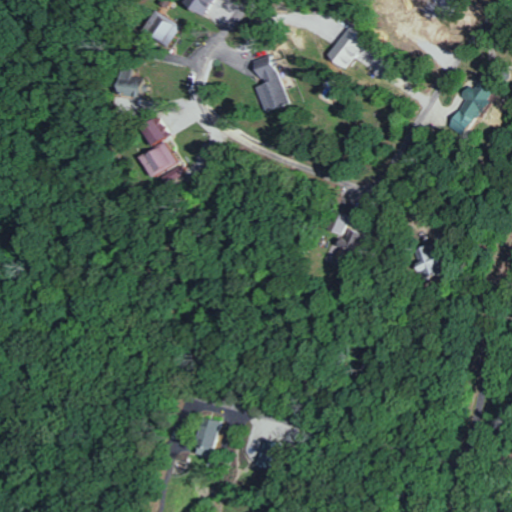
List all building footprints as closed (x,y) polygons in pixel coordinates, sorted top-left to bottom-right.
[(217,0),(188,0),(187,3),(207,16),(217,0)] [(185,27),(161,10),(148,29),(171,46),(185,27)] [(371,36),(350,24),(331,58),(351,69),(371,36)] [(267,112),(290,102),(272,59),(256,66),(263,83),(256,87),(267,112)] [(122,69),(120,94),(144,96),(145,71),(122,69)] [(496,91),(481,81),(476,89),(468,84),(461,95),(467,99),(451,125),(469,136),(496,91)] [(139,126),(150,146),(165,138),(154,118),(139,126)] [(158,175),(162,185),(182,177),(168,143),(140,154),(150,178),(158,175)] [(350,216),(333,210),(327,229),(344,234),(350,216)] [(336,262),(348,265),(357,231),(345,227),(336,262)] [(447,272),(436,242),(413,250),(424,280),(447,272)] [(220,422),(203,417),(193,452),(210,457),(220,422)]
